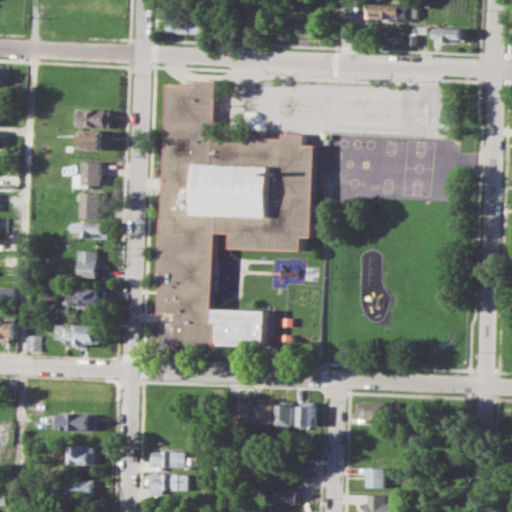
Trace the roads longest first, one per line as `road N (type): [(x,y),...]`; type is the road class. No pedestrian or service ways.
road 1 (residential): [(145,0),(127,511)]
road 2 (residential): [(498,0),(482,511)]
road 3 (residential): [(0,45),(352,60)]
road 4 (residential): [(0,364),(338,379)]
road 5 (residential): [(338,379),(511,386)]
road 6 (residential): [(352,60),(511,66)]
road 7 (residential): [(338,379),(332,511)]
